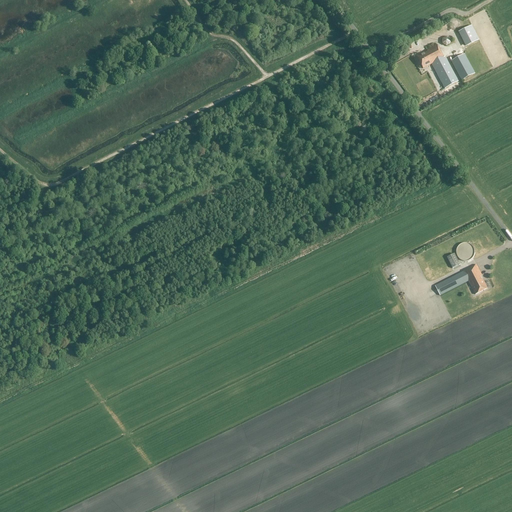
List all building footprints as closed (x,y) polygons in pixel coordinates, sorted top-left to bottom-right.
[(472,26),(460,32),(467,46),(479,40),(472,26)] [(439,40),(446,44),(450,37),(442,33),(439,40)] [(424,53),(416,57),(423,69),(431,65),(444,89),(458,82),(445,57),(444,58),(437,45),(424,52),(424,53)] [(464,54),(451,62),(462,81),(475,73),(464,54)] [(466,243),(463,243),(460,245),(458,247),(457,250),(456,253),(457,255),(458,257),(460,260),(461,261),(464,261),(466,262),(469,261),(471,259),(474,257),(475,254),(475,251),(474,248),(472,246),(471,245),(469,244),(466,243)] [(455,254),(447,257),(453,268),(460,265),(455,254)] [(463,272),(435,286),(440,296),(468,281),(476,295),(488,288),(483,280),(482,281),(479,277),(482,275),(476,265),(463,272)]
